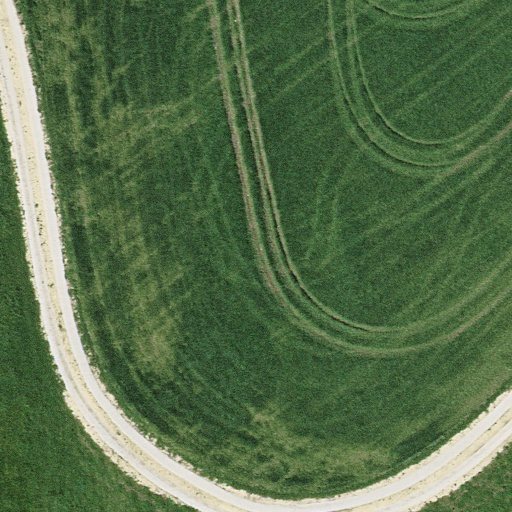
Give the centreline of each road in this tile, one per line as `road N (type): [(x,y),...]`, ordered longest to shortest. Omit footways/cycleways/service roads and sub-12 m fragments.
road 1 (track): [(0,11),(50,285),(79,380),(143,458),(245,511)]
road 2 (track): [(342,511),(428,478),(511,412)]
